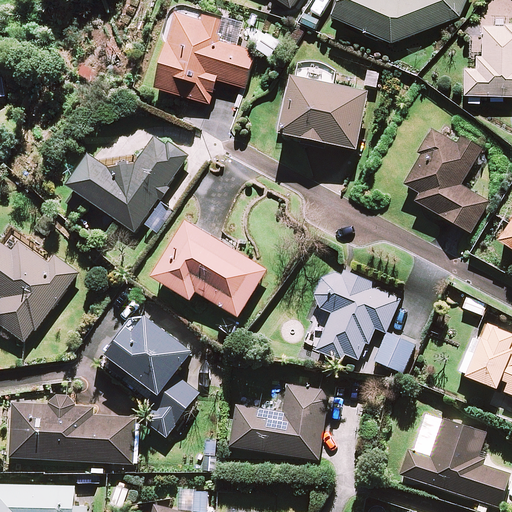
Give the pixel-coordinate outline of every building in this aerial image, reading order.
[(343,0),(338,11),(395,38),(458,14),(467,0),(343,0)] [(244,23),(225,17),(184,5),(161,84),(213,99),(220,76),(246,84),(257,47),(238,42),(244,23)] [(511,21),(487,21),(486,65),(469,65),(468,101),(483,102),(484,93),(511,93),(511,21)] [(281,36),(267,29),(259,46),(273,53),(281,36)] [(372,86),(300,69),(287,127),(358,143),(372,86)] [(380,70),(368,70),(368,84),(380,84),(380,70)] [(459,140),(439,129),(408,183),(422,191),(418,198),(472,230),(490,199),(463,184),(484,147),(462,135),(459,140)] [(192,154),(160,131),(129,172),(96,148),(73,180),(138,228),(192,154)] [(270,268),(193,217),(158,269),(195,294),(201,285),(241,312),(270,268)] [(511,222),(503,236),(511,241),(511,222)] [(54,256),(16,228),(7,240),(0,234),(0,287),(9,294),(0,305),(0,316),(29,339),(81,271),(57,252),(54,256)] [(402,298),(346,273),(331,272),(317,302),(336,310),(319,347),(344,358),(347,351),(361,357),(375,326),(387,331),(402,298)] [(487,305),(468,297),(464,309),(483,317),(487,305)] [(196,347),(151,312),(139,327),(134,323),(113,351),(169,393),(149,419),(169,434),(201,392),(176,373),(196,347)] [(511,330),(489,322),(481,342),(473,339),(461,370),(511,389),(511,330)] [(415,347),(386,337),(376,364),(405,374),(415,347)] [(330,392),(291,385),(286,411),(240,404),(234,445),(319,459),(330,392)] [(93,403),(17,397),(13,455),(136,464),(139,418),(92,414),(93,403)] [(488,432),(446,418),(434,454),(412,447),(403,474),(502,506),(511,475),(511,473),(478,462),(488,432)] [(77,487),(0,482),(0,511),(89,511),(90,507),(76,506),(77,487)]
